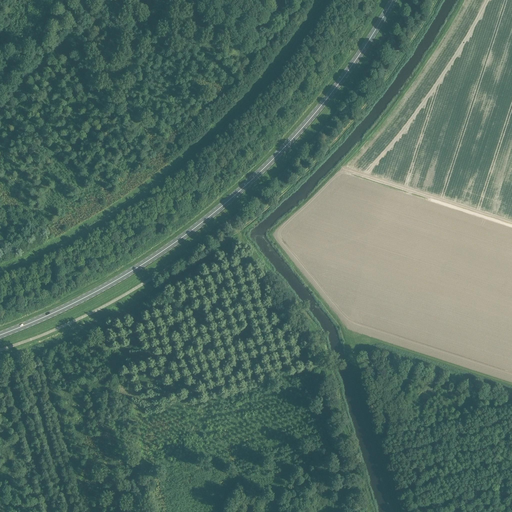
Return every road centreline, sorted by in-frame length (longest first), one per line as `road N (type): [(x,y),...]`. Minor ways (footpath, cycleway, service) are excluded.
road 1 (secondary): [(0,334),(100,289),(230,198),(338,83),(392,0)]
road 2 (track): [(371,511),(319,333),(231,220)]
road 3 (track): [(91,0),(65,44),(0,114)]
